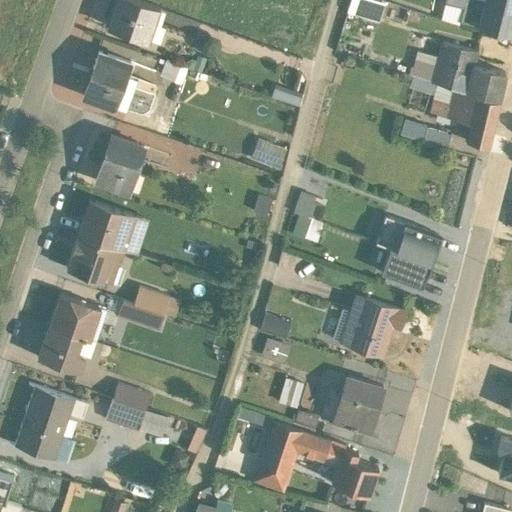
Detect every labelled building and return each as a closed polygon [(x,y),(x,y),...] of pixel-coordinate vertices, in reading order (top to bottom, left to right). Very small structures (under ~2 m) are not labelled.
[(137,0),(116,0),(108,25),(106,25),(148,41),(148,39),(159,43),(164,27),(160,25),(165,9),(137,0)] [(353,0),(352,9),(378,15),(381,0),(353,0)] [(511,7),(483,0),(449,0),(448,8),(477,15),(475,25),(510,34),(511,26),(511,7)] [(409,72),(497,99),(504,72),(474,63),(477,50),(419,35),(409,72)] [(131,62),(97,50),(81,95),(125,110),(135,80),(126,76),(131,62)] [(183,60),(182,64),(187,66),(187,67),(201,71),(205,57),(196,54),(195,59),(189,57),(183,60)] [(164,60),(158,75),(180,83),(182,80),(192,83),(196,72),(164,60)] [(403,71),(400,81),(408,83),(408,86),(433,92),(428,110),(436,112),(434,120),(454,125),(456,118),(467,121),(463,138),(486,143),(497,99),(403,71)] [(449,133),(403,118),(398,132),(421,137),(420,141),(444,149),(449,133)] [(128,194),(145,143),(109,131),(91,182),(128,194)] [(292,231),(318,237),(328,195),(302,189),(292,231)] [(148,218),(87,198),(76,234),(136,253),(148,218)] [(383,214),(372,240),(428,260),(438,235),(425,230),(425,229),(383,214)] [(122,249),(76,234),(65,267),(111,282),(122,249)] [(428,260),(388,246),(378,271),(420,286),(427,268),(426,267),(428,260)] [(168,294),(139,284),(133,302),(174,316),(179,301),(167,296),(168,294)] [(341,307),(331,337),(381,353),(391,324),(398,326),(404,309),(353,291),(348,309),(341,307)] [(57,292),(46,324),(94,340),(100,321),(112,325),(116,314),(157,328),(162,313),(109,295),(105,308),(57,292)] [(291,321),(263,312),(258,327),(286,336),(291,321)] [(46,324),(35,355),(79,370),(84,355),(89,356),(94,340),(46,324)] [(287,343),(266,336),(260,354),(282,361),(287,343)] [(328,387),(319,417),(330,420),(330,422),(369,434),(384,384),(344,372),(338,390),(328,387)] [(302,381),(284,376),(277,401),(295,406),(302,381)] [(150,427),(158,393),(123,384),(115,419),(150,427)] [(14,443),(65,460),(72,438),(62,435),(68,413),(82,417),(87,401),(33,385),(14,443)] [(89,412),(101,416),(105,404),(92,400),(89,412)] [(316,414),(297,408),(292,423),(311,429),(316,414)] [(364,492),(366,492),(378,466),(356,458),(358,451),(342,445),(343,440),(292,423),(271,418),(250,478),(281,489),(287,472),(289,473),(296,451),(321,459),(324,454),(336,458),(328,479),(364,492)] [(511,438),(499,435),(495,450),(501,452),(496,472),(511,475),(511,438)] [(0,471),(0,500),(3,501),(11,474),(0,471)] [(3,501),(0,500),(0,511),(23,511),(19,510),(20,507),(3,501)] [(508,511),(510,507),(482,500),(479,511),(508,511)]
